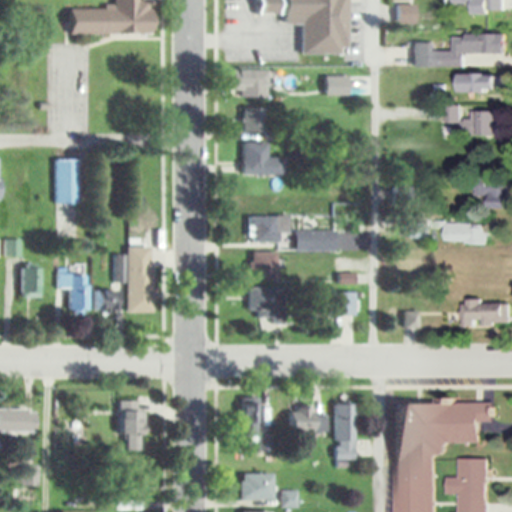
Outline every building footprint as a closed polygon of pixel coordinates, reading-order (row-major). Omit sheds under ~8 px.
[(105,0),(105,4),(68,4),(68,31),(152,30),(152,0),(105,0)] [(281,19),(281,0),(347,0),(348,40),(340,40),(340,51),(300,51),(299,19),(281,19)] [(451,0),(452,2),(471,2),(471,12),(486,12),(485,0),(451,0)] [(492,0),(492,9),(503,9),(503,0),(492,0)] [(395,23),(414,23),(414,4),(395,4),(395,23)] [(412,41),(412,66),(464,66),(464,54),(504,54),(504,34),(452,34),(452,50),(433,50),(433,41),(412,41)] [(266,69),(228,69),(228,94),(266,94),(266,69)] [(461,73),(461,91),(499,91),(499,73),(461,73)] [(346,95),(346,75),(324,75),(324,95),(346,95)] [(497,134),(497,110),(467,110),(467,134),(497,134)] [(277,158),(266,158),(266,142),(241,142),(241,174),(277,174),(277,158)] [(54,205),(59,205),(58,235),(84,235),(85,159),(55,159),(54,205)] [(489,207),(510,206),(508,176),(474,178),(475,196),(489,196),(489,207)] [(288,233),(288,215),(247,215),(247,241),(276,241),(276,233),(288,233)] [(487,222),(445,222),(445,242),(487,242),(487,222)] [(294,250),(332,250),(332,231),(294,231),(294,250)] [(16,254),(16,241),(5,241),(5,254),(16,254)] [(117,254),(117,282),(125,282),(124,312),(152,313),(152,247),(125,247),(125,254),(117,254)] [(488,268),(488,254),(465,254),(465,270),(472,270),(472,283),(498,283),(498,268),(488,268)] [(85,312),(85,263),(59,264),(60,313),(85,312)] [(20,266),(20,297),(38,297),(38,266),(20,266)] [(247,310),(255,310),(255,319),(284,319),(285,288),(247,287),(247,310)] [(94,311),(113,311),(113,289),(94,289),(94,311)] [(326,315),(353,315),(353,292),(330,292),(330,302),(326,302),(326,315)] [(463,301),(463,326),(509,326),(509,301),(463,301)] [(256,433),(256,397),(241,397),(241,433),(256,433)] [(354,403),(334,403),(334,461),(354,461),(354,403)] [(394,403),(394,511),(434,511),(434,455),(446,455),(446,443),(480,443),(479,423),(492,423),(492,403),(394,403)] [(324,415),(310,415),(310,407),(288,407),(288,433),(324,433),(324,415)] [(0,431),(33,431),(33,409),(0,409),(0,431)] [(118,435),(124,435),(124,450),(142,450),(142,411),(118,411),(118,435)] [(447,478),(447,494),(460,494),(459,511),(487,511),(488,459),(460,459),(460,478),(447,478)] [(37,467),(20,467),(20,486),(37,486),(37,467)] [(272,473),(239,473),(239,501),(272,501),(272,473)] [(141,501),(141,477),(115,477),(115,510),(128,510),(128,501),(141,501)] [(296,507),(296,491),(279,491),(279,507),(296,507)]
